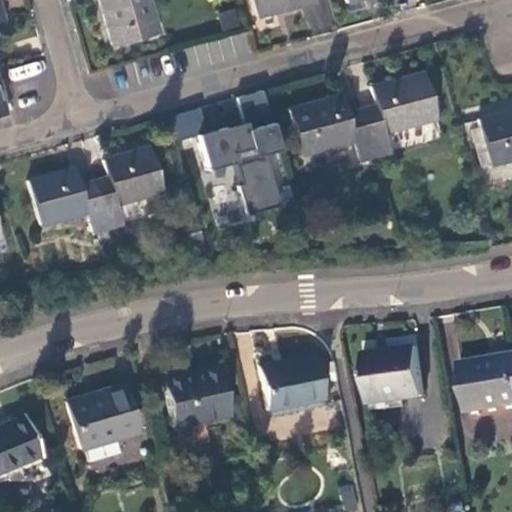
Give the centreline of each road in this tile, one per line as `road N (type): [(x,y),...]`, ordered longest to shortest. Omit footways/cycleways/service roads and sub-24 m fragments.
road 1 (residential): [(511,278),(112,328),(0,360)]
road 2 (residential): [(505,0),(82,119)]
road 3 (residential): [(82,119),(48,0)]
